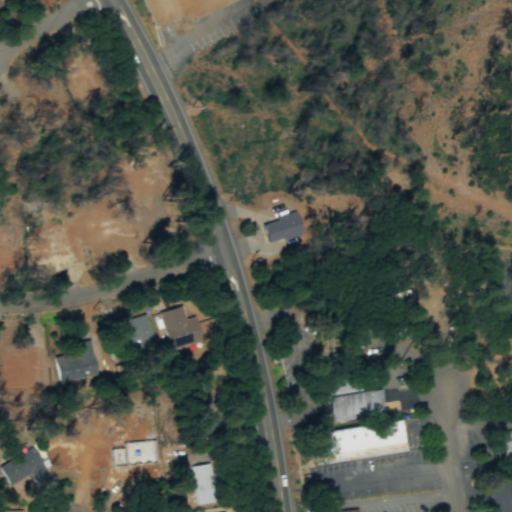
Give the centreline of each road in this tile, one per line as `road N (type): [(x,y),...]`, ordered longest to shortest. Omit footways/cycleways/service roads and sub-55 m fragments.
road 1 (secondary): [(284,511),(228,253),(188,145),(115,0)]
road 2 (residential): [(0,304),(80,300),(228,253)]
road 3 (residential): [(459,511),(445,388)]
